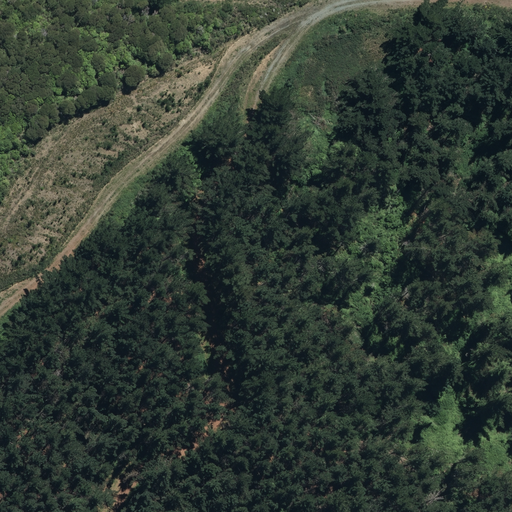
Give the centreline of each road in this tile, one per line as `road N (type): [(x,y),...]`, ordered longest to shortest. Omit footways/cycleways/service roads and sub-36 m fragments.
road 1 (track): [(373,0),(334,6),(256,90),(199,203),(184,262),(201,433),(131,492),(124,511)]
road 2 (track): [(0,306),(56,279),(117,177),(276,27),(334,6),(331,0)]
